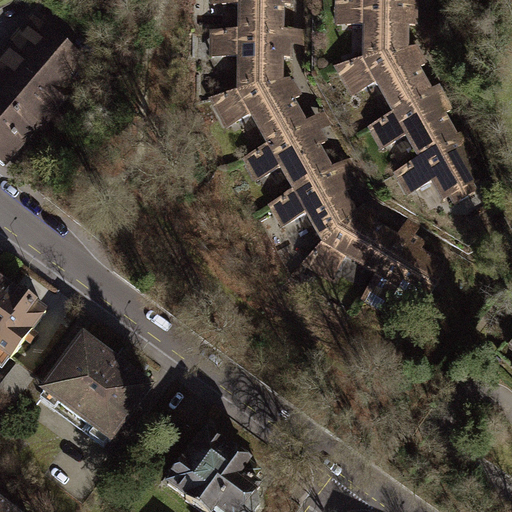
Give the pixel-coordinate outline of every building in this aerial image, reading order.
[(241,5),(241,32),(249,32),(249,33),(283,34),(283,6),(291,6),(291,0),(213,0),(214,5),(241,5)] [(364,34),(363,66),(411,54),(410,34),(418,34),(419,6),(410,6),(364,5),(338,4),(337,33),(364,34)] [(0,162),(4,166),(36,129),(85,72),(34,28),(0,66),(0,162)] [(241,58),(241,92),(282,82),(282,58),(291,58),(291,46),(301,46),(306,45),(307,33),(301,33),(283,34),(249,33),(249,32),(241,32),(213,32),(213,57),(241,58)] [(377,92),(394,119),(432,96),(421,77),(430,71),(418,53),(411,54),(363,66),(334,73),(353,105),(377,92)] [(252,114),(270,146),(276,142),(277,143),(306,126),(293,102),(300,97),(292,84),(286,89),(282,82),(241,92),(212,99),(228,128),(252,114)] [(405,145),(418,167),(458,143),(446,123),(456,117),(440,91),(432,96),(394,119),(368,134),(383,158),(405,145)] [(282,168),(296,192),(302,188),(303,189),(332,172),(318,147),(326,143),(320,132),(328,127),(333,125),(327,114),(322,117),(306,126),(277,143),(276,142),(270,146),(245,160),(258,181),(282,168)] [(466,139),(458,143),(418,167),(394,182),(407,204),(431,190),(443,210),(449,206),(455,215),(478,201),(473,193),(484,187),(472,168),(480,163),(466,139)] [(308,214),(324,243),(330,238),(331,239),(356,215),(344,193),(351,189),(345,178),(354,173),(358,170),(353,160),(348,163),(332,172),(303,189),(302,188),(296,192),(272,205),(283,227),(308,214)] [(347,257),(377,275),(381,269),(382,269),(399,240),(375,226),(379,218),(366,211),(362,218),(356,215),(331,239),(330,238),(324,243),(303,264),(332,281),(347,257)] [(408,225),(399,240),(382,269),(381,269),(377,275),(363,299),(385,312),(399,288),(418,300),(422,293),(430,297),(441,277),(434,273),(440,264),(420,253),(424,245),(414,239),(418,231),(421,226),(411,219),(408,225)] [(0,299),(8,288),(0,282),(0,299)] [(0,382),(48,319),(8,288),(0,299),(0,382)] [(18,400),(14,406),(38,424),(49,408),(112,454),(156,394),(84,341),(49,389),(34,378),(18,400)] [(511,347),(499,362),(511,374),(511,347)] [(3,390),(18,400),(34,378),(20,367),(3,390)] [(256,466),(208,431),(185,464),(177,458),(164,477),(171,482),(164,493),(190,511),(258,511),(267,500),(260,495),(264,490),(248,478),(256,466)] [(14,511),(0,501),(0,511),(14,511)]
